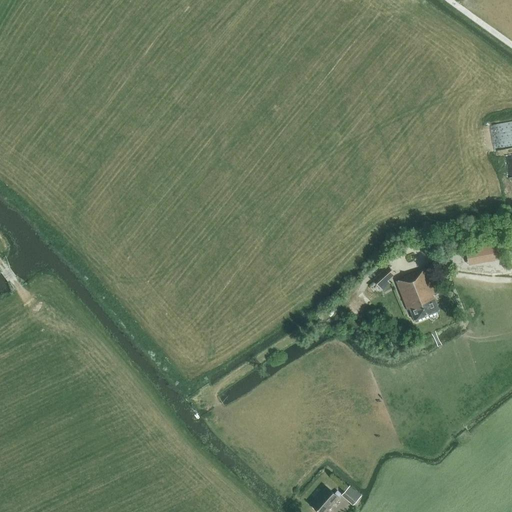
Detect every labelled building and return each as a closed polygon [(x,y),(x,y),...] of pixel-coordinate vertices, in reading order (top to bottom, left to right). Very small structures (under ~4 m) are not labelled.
[(511,151),(511,124),(494,127),(498,153),(511,151)] [(504,258),(500,234),(463,241),(468,266),(504,258)] [(395,274),(388,266),(372,280),(382,291),(390,283),(388,281),(395,274)] [(414,321),(439,310),(433,295),(436,294),(426,268),(404,277),(404,278),(396,281),(407,310),(410,309),(414,321)] [(353,505),(361,496),(349,486),(341,495),(353,505)] [(339,498),(338,497),(342,493),(337,490),(334,494),(327,487),(311,505),(319,511),(324,511),(328,509),(339,498)]
